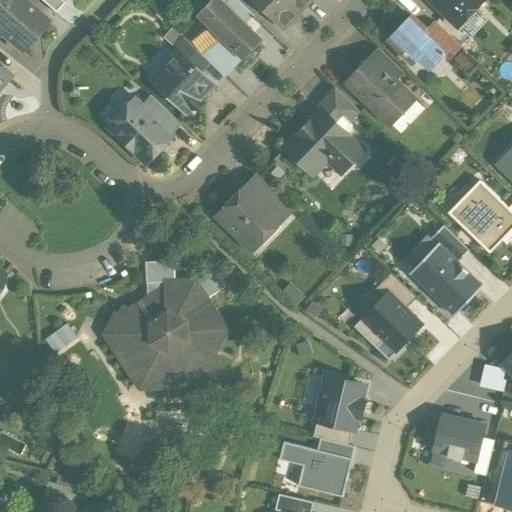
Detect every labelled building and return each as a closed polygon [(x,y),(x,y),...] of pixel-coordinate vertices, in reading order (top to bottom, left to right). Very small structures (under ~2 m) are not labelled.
[(47,21),(22,0),(0,0),(0,32),(21,50),(47,21)] [(64,3),(60,0),(40,0),(55,13),(64,3)] [(262,41),(219,0),(211,0),(198,14),(222,38),(243,58),(262,41)] [(237,0),(253,15),(261,7),(254,0),(237,0)] [(298,12),(285,0),(254,0),(261,7),(283,28),(298,12)] [(285,0),(298,12),(309,0),(285,0)] [(430,0),(458,26),(483,0),(430,0)] [(427,31),(411,16),(388,41),(412,65),(416,61),(421,61),(430,70),(445,54),(449,58),(450,57),(425,33),(427,31)] [(460,47),(435,22),(427,31),(425,33),(450,57),(460,47)] [(201,54),(183,38),(173,49),(179,54),(180,53),(200,72),(210,63),(201,54)] [(243,58),(222,38),(210,47),(233,69),(244,59),(243,58)] [(233,69),(210,47),(201,54),(210,63),(225,77),(233,69)] [(403,72),(379,49),(371,58),(394,81),(395,81),(403,72)] [(200,72),(180,53),(179,54),(162,71),(169,78),(161,87),(164,91),(170,98),(171,97),(185,110),(188,107),(197,107),(197,98),(211,83),(200,72)] [(476,63),(467,55),(458,63),(468,72),(476,63)] [(394,81),(371,58),(370,59),(369,64),(364,70),(359,70),(347,83),(390,125),(402,112),(414,100),(395,81),(394,81)] [(335,87),(315,108),(320,112),(334,125),(343,116),(350,123),(360,112),(335,87)] [(180,123),(154,98),(144,108),(170,133),(180,123)] [(414,100),(402,112),(411,120),(423,108),(414,100)] [(144,108),(137,101),(129,101),(123,108),(122,116),(111,128),(145,161),(171,134),(170,133),(144,108)] [(334,125),(320,112),(286,147),(292,153),(293,159),(301,167),(307,167),(313,173),(327,159),(338,169),(347,161),(348,163),(355,163),(362,155),(362,149),(348,136),(353,131),(352,125),(350,123),(343,116),(334,125)] [(511,210),(509,208),(479,179),(447,212),(490,253),(508,234),(511,237),(511,210)] [(292,209),(269,186),(258,197),(281,220),(292,209)] [(250,189),(241,198),(237,197),(218,217),(252,250),(281,220),(258,197),(258,198),(250,189)] [(459,259),(468,249),(445,228),(436,238),(459,259)] [(411,271),(456,315),(484,286),(439,242),(411,271)] [(389,291),(408,310),(419,299),(393,274),(377,290),(384,296),(389,291)] [(191,280),(165,281),(166,286),(148,297),(128,309),(123,307),(119,316),(115,314),(107,329),(109,334),(107,339),(136,385),(142,385),(145,389),(198,387),(200,382),(206,382),(219,357),(215,354),(225,334),(222,330),(225,325),(199,284),(193,284),(191,280)] [(304,296),(291,284),(283,292),(297,304),(304,296)] [(408,310),(389,291),(384,296),(362,318),(385,340),(398,353),(424,326),(408,310)] [(385,340),(362,318),(353,328),(376,350),(385,340)] [(511,352),(501,363),(511,374),(511,352)] [(365,386),(327,377),(316,422),(351,430),(355,431),(358,417),(360,417),(364,401),(362,401),(365,386)] [(486,426),(443,415),(434,451),(448,454),(448,457),(462,461),(463,458),(477,461),(483,439),(486,426)] [(351,430),(316,422),(312,437),(320,439),(348,445),(351,430)] [(348,445),(320,439),(318,450),(336,455),(335,458),(348,461),(352,446),(348,445)] [(477,461),(474,473),(486,476),(494,441),(483,439),(477,461)] [(345,474),(348,461),(335,458),(336,455),(318,450),(284,442),(280,460),(304,466),(299,487),(343,497),(349,475),(345,474)] [(511,447),(506,446),(500,469),(504,470),(496,504),(511,507),(511,447)] [(80,494),(50,484),(45,500),(75,510),(80,494)] [(276,510),(283,511),(311,511),(314,503),(280,495),(276,510)]
